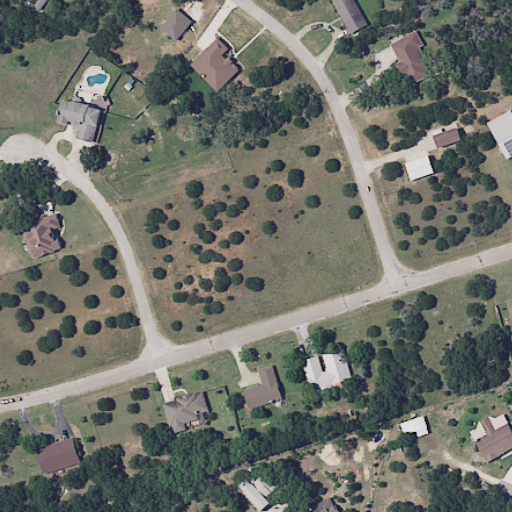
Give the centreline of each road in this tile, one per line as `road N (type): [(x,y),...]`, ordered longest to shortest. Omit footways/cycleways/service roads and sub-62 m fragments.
road 1 (residential): [(511,251),(0,405)]
road 2 (residential): [(406,285),(331,79),(298,36),(253,0)]
road 3 (residential): [(175,357),(135,230),(116,198),(76,162),(18,135)]
